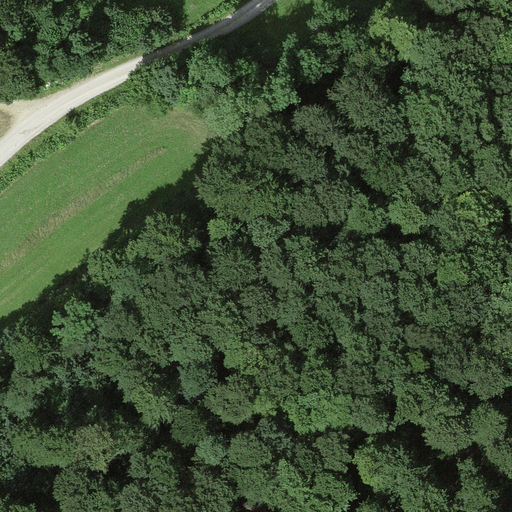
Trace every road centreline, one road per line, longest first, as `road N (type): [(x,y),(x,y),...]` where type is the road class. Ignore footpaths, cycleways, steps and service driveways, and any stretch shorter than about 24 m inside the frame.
road 1 (track): [(0,153),(43,110),(262,0)]
road 2 (track): [(400,511),(511,425)]
